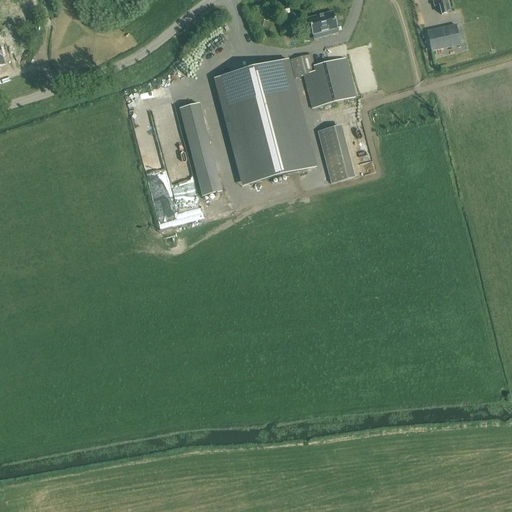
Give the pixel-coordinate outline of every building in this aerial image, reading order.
[(433,1),(434,7),(439,6),(441,16),(451,14),(448,3),(447,4),(446,0),(428,0),(429,1),(433,1)] [(329,32),(330,36),(338,34),(337,30),(337,29),(333,13),(308,20),(312,36),(329,32)] [(291,15),(289,18),(290,22),(293,24),(297,23),(299,20),(298,16),(295,14),(291,15)] [(456,26),(427,33),(431,53),(461,46),(456,26)] [(311,56),(290,61),(295,79),(303,76),(316,73),(314,68),(311,56)] [(316,73),(303,76),(312,110),(355,99),(345,60),(314,68),(316,73)] [(269,67),(223,79),(250,185),(316,168),(288,62),(277,65),(269,67)] [(182,109),(201,197),(222,193),(202,104),(182,109)] [(199,203),(181,121),(159,125),(176,208),(199,203)] [(332,185),(353,180),(339,128),(318,133),(332,185)]
